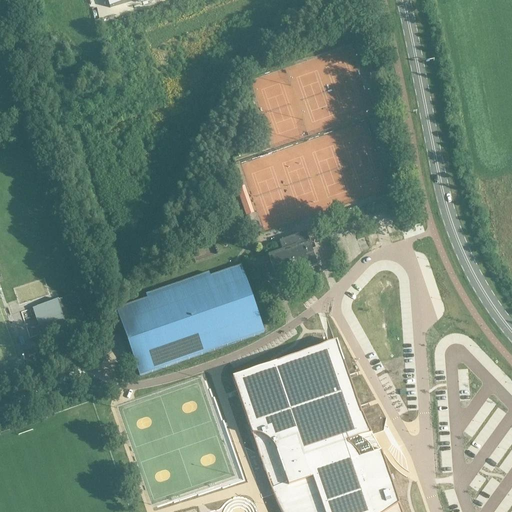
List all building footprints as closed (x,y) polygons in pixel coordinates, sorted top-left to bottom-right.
[(511,24),(451,37),(462,95),(511,85),(511,24)] [(348,207),(388,195),(375,151),(373,152),(371,143),(362,146),(363,151),(332,160),(334,166),(348,162),(351,171),(346,172),(350,183),(341,186),(348,207)] [(511,190),(487,195),(511,257),(511,190)] [(315,247),(311,249),(306,232),(279,241),(282,252),(268,257),(270,262),(264,264),(270,281),(276,279),(317,265),(316,262),(320,261),(315,247)] [(211,271),(210,267),(143,290),(144,295),(115,305),(138,371),(264,327),(240,261),(211,271)] [(41,335),(45,333),(85,320),(76,294),(32,309),(41,335)] [(373,511),(315,347),(245,371),(294,511),(373,511)]
